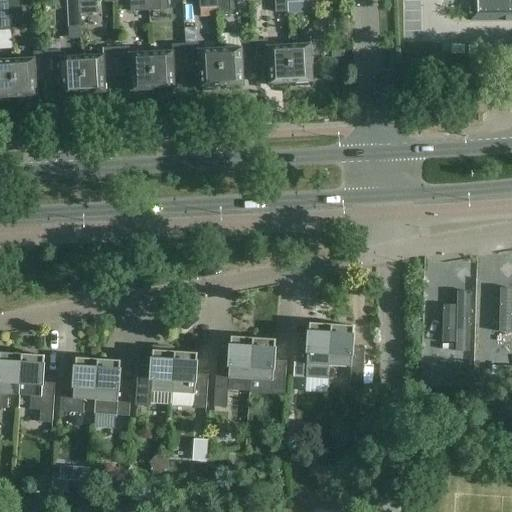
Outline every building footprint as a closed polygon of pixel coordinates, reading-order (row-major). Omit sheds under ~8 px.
[(12,30),(11,18),(10,0),(0,0),(0,29),(0,31),(12,30)] [(22,0),(10,0),(11,18),(23,18),(22,0)] [(81,15),(79,0),(67,0),(69,28),(81,28),(81,15)] [(97,0),(79,0),(81,15),(99,14),(97,0)] [(150,11),(148,0),(131,0),(132,12),(150,11)] [(169,0),(148,0),(150,11),(170,10),(169,0)] [(219,16),(218,0),(200,0),(201,17),(219,16)] [(230,0),(218,0),(219,16),(231,15),(230,0)] [(288,12),(288,3),(287,0),(275,0),(276,13),(288,12)] [(511,0),(470,0),(471,20),(511,20),(511,0)] [(85,30),(101,30),(101,14),(85,14),(85,30)] [(173,51),(152,52),(154,91),(159,91),(159,93),(171,92),(171,90),(176,90),(175,74),(187,73),(185,34),(174,35),(175,45),(173,45),(173,51)] [(218,88),(223,87),(221,49),(199,50),(199,44),(196,44),(195,34),(185,34),(187,73),(199,72),(200,89),(206,88),(206,91),(218,90),(218,88)] [(290,45),(292,84),(297,84),(297,86),(309,85),(309,83),(314,83),(314,67),(323,66),(321,37),(311,38),(311,44),(290,45)] [(268,40),(255,41),(256,69),(268,69),(269,85),(275,85),(275,87),(287,86),(287,84),(292,84),(290,45),(268,46),(268,40)] [(242,48),(221,49),(223,87),(228,87),(228,89),(240,89),(240,87),(245,86),(245,70),(256,69),(255,41),(242,42),(242,48)] [(149,91),(154,91),(152,52),(130,54),(130,47),(117,48),(118,77),(130,76),(131,92),(137,92),(137,94),(149,93),(149,91)] [(104,55),(83,56),(85,95),(90,94),(90,97),(102,96),(102,94),(107,93),(106,77),(118,77),(117,48),(104,49),(104,55)] [(61,51),(48,52),(49,80),(61,80),(62,96),(67,96),(68,98),(80,97),(79,95),(85,95),(83,56),(61,57),(61,51)] [(35,59),(13,60),(16,98),(21,98),(21,100),(33,100),(33,97),(38,97),(37,81),(49,80),(48,52),(35,52),(35,59)] [(10,99),(16,98),(13,60),(0,60),(0,101),(10,101),(10,99)] [(500,329),(511,329),(511,287),(502,287),(500,329)] [(456,349),(471,349),(472,289),(458,289),(458,303),(444,303),(443,341),(457,341),(456,349)] [(329,366),(332,325),(310,323),(308,349),(295,349),(294,378),(328,380),(329,366)] [(332,325),(329,366),(351,368),(349,389),(362,390),(365,353),(352,353),(354,326),(332,325)] [(250,390),(253,338),(231,337),(230,363),(217,362),(214,407),(227,408),(228,389),(250,390)] [(276,340),(253,338),(250,390),(250,393),(284,395),(286,367),(274,366),(276,340)] [(153,346),(152,368),(139,367),(137,404),(150,405),(150,404),(171,405),(171,406),(175,352),(172,352),(172,348),(153,346)] [(175,352),(171,406),(172,406),(173,393),(194,395),(193,408),(206,409),(208,380),(195,379),(197,353),(175,352)] [(428,377),(437,377),(436,352),(427,353),(428,377)] [(19,396),(22,354),(0,353),(0,408),(7,409),(8,395),(19,396)] [(22,354),(19,396),(31,396),(30,410),(40,411),(40,423),(52,424),(55,383),(43,382),(44,356),(22,354)] [(95,401),(98,360),(76,358),(74,384),(62,383),(60,412),(83,414),(84,400),(95,401)] [(95,414),(106,415),(129,417),(131,388),(119,387),(120,361),(98,360),(95,401),(96,401),(95,414)] [(511,366),(501,367),(501,379),(511,379),(511,366)] [(467,375),(453,375),(453,387),(474,388),(475,379),(475,375),(467,375)]
